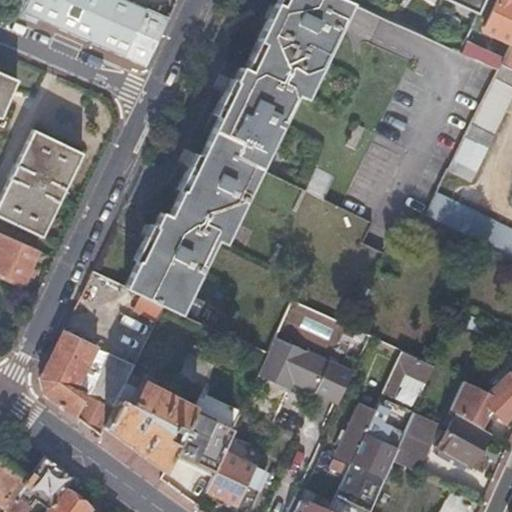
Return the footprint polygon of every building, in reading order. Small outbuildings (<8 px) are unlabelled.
[(215,239),(223,243),(259,168),(295,95),(304,100),(342,20),(351,3),(344,0),(283,0),(281,7),(275,4),(257,42),(263,45),(248,75),(242,72),(239,70),(232,84),(233,85),(217,121),(215,120),(196,159),(198,160),(180,195),(179,195),(167,220),(159,217),(152,230),(154,231),(137,266),(135,266),(125,287),(129,289),(139,294),(162,305),(179,313),(215,239)] [(460,52),(485,0),(344,0),(351,3),(460,52)] [(511,39),(511,0),(496,0),(484,26),(511,39)] [(511,40),(505,54),(500,64),(511,67),(511,40)] [(498,70),(500,64),(505,54),(478,41),(470,57),(498,70)] [(263,45),(257,42),(242,72),(248,75),(263,45)] [(511,67),(500,64),(498,70),(492,81),(448,170),(469,180),(511,93),(511,67)] [(0,115),(16,80),(0,73),(0,115)] [(233,85),(232,84),(227,82),(210,117),(215,120),(217,121),(233,85)] [(0,193),(0,217),(41,237),(81,153),(31,129),(0,193)] [(196,159),(192,157),(174,192),(179,195),(180,195),(198,160),(196,159)] [(335,206),(259,168),(223,243),(357,308),(383,254),(361,243),(371,223),(335,206)] [(511,257),(511,229),(436,193),(425,216),(511,257)] [(137,266),(154,231),(152,230),(149,228),(131,264),(135,266),(137,266)] [(0,277),(3,279),(5,274),(23,282),(27,274),(30,267),(37,251),(31,248),(0,233),(0,277)] [(156,319),(162,305),(139,294),(133,308),(156,319)] [(320,326),(325,316),(301,305),(296,315),(320,326)] [(67,331),(64,329),(40,379),(44,394),(76,417),(99,434),(102,425),(124,383),(130,371),(133,364),(106,353),(108,348),(98,343),(97,345),(67,331)] [(351,372),(275,337),(266,355),(258,373),(257,375),(288,389),(291,382),(337,403),(351,372)] [(432,366),(400,351),(380,392),(391,397),(402,372),(421,381),(425,383),(432,366)] [(206,378),(213,364),(188,352),(181,366),(206,378)] [(175,380),(200,391),(206,378),(181,366),(175,380)] [(142,377),(130,371),(124,383),(102,425),(164,469),(172,451),(176,442),(167,438),(174,423),(183,427),(191,410),(193,407),(140,379),(142,377)] [(459,389),(448,410),(454,414),(478,428),(486,415),(490,411),(502,424),(511,413),(511,377),(508,374),(486,394),(462,382),(459,389)] [(416,392),(420,394),(425,383),(421,381),(416,392)] [(326,511),(368,511),(390,461),(411,414),(412,412),(379,397),(372,410),(349,463),(326,511)] [(332,455),(349,463),(372,410),(356,403),(344,431),(339,440),(332,455)] [(176,442),(172,451),(191,460),(190,463),(212,473),(230,434),(232,429),(191,410),(183,427),(176,442)] [(435,428),(411,414),(390,461),(415,473),(435,428)] [(478,428),(454,414),(435,448),(469,466),(487,433),(478,428)] [(334,438),(339,440),(344,431),(339,428),(334,438)] [(262,449),(230,434),(212,473),(205,487),(204,490),(237,505),(246,485),(258,491),(259,491),(268,472),(254,466),(262,449)] [(469,466),(435,448),(432,454),(465,473),(469,466)] [(57,465),(42,454),(25,478),(2,509),(0,511),(21,511),(32,497),(46,508),(61,489),(71,475),(57,465)] [(0,507),(2,509),(25,478),(0,460),(0,507)] [(258,491),(246,485),(237,505),(236,506),(249,511),(258,491)] [(69,488),(61,489),(46,508),(43,511),(87,511),(90,508),(76,498),(76,493),(69,488)] [(323,511),(298,500),(292,511),(323,511)]
